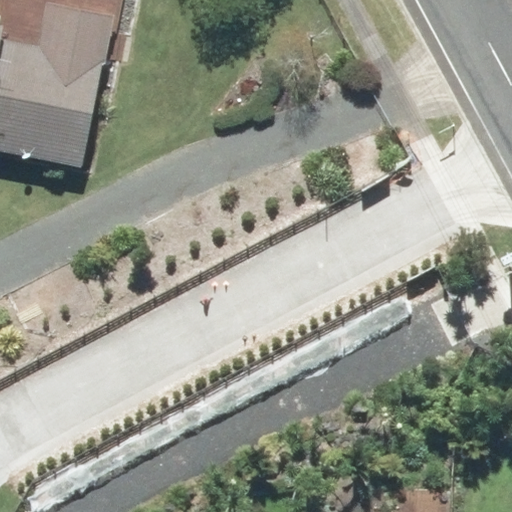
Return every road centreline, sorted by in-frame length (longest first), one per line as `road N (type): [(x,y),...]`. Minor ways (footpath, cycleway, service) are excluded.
road 1 (residential): [(480,35),(0,282)]
road 2 (residential): [(511,279),(104,489),(82,511)]
